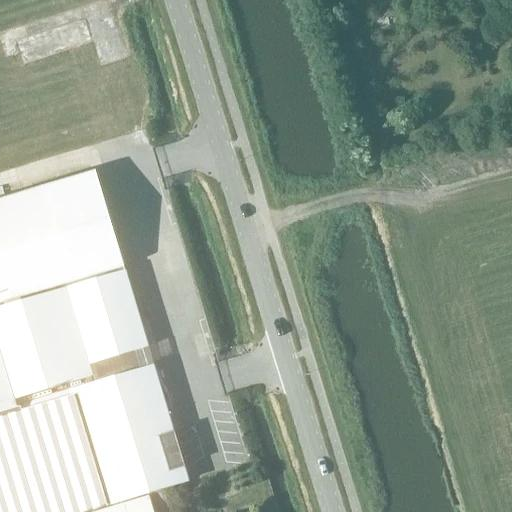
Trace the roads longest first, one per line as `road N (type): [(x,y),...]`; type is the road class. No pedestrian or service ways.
road 1 (unclassified): [(332,511),(176,0)]
road 2 (track): [(511,175),(427,199),(354,194),(244,227)]
